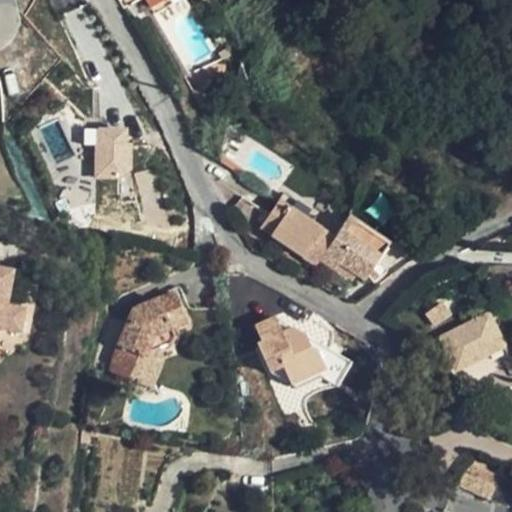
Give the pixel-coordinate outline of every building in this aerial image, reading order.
[(141,0),(149,13),(166,3),(164,0),(141,0)] [(164,0),(166,3),(149,13),(154,21),(185,3),(187,0),(164,0)] [(129,141),(129,128),(99,127),(97,177),(122,178),(133,169),(133,141),(129,141)] [(368,279),(389,243),(345,216),(331,239),(275,202),(260,226),(269,232),(266,237),(314,268),(319,261),(334,271),(340,261),(368,279)] [(2,306),(4,298),(9,271),(0,269),(0,327),(17,331),(21,310),(2,306)] [(9,271),(4,298),(16,300),(20,273),(9,271)] [(191,322),(182,298),(137,313),(116,366),(112,383),(152,399),(157,371),(155,365),(172,355),(186,342),(178,335),(191,322)] [(459,381),(511,356),(511,353),(492,310),(437,335),(459,381)] [(283,338),(290,331),(275,322),(273,323),(283,338)] [(351,362),(290,331),(283,338),(273,323),(257,335),(266,349),(261,354),(279,379),(289,373),(301,389),(321,374),(339,384),(351,362)] [(465,448),(450,475),(483,491),(496,464),(465,448)]
